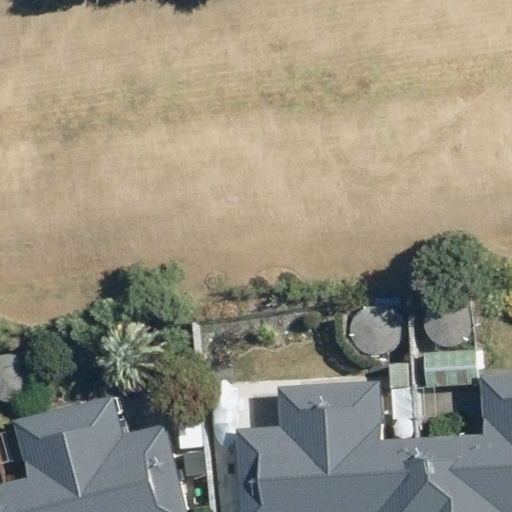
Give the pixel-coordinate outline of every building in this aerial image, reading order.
[(432,339),(438,344),(445,348),(453,348),(462,346),(468,342),(473,335),(476,327),(476,319),(473,311),(467,305),(460,301),(452,299),(444,300),(437,304),(432,309),(428,316),(427,324),(428,331),(432,339)] [(359,346),(365,352),(372,355),(380,356),(388,354),(395,349),(400,343),(403,335),(402,327),(399,319),(394,313),(387,309),(379,307),(371,308),(364,311),(359,317),(355,324),(354,331),(355,339),(359,346)] [(482,352),(431,353),(432,386),(483,385),(482,352)] [(0,395),(6,401),(13,404),(21,405),(29,403),(36,398),(41,392),(44,384),(43,375),(40,368),(35,362),(28,357),(20,356),(12,357),(5,360),(0,365),(0,395)] [(402,388),(416,388),(416,365),(402,365),(402,388)] [(425,441),(428,511),(511,511),(511,377),(492,378),(495,437),(425,441)] [(288,387),(290,427),(248,429),(252,511),(428,511),(425,441),(393,442),(390,381),(288,387)] [(421,391),(423,418),(444,416),(442,390),(421,391)] [(121,396),(25,422),(40,478),(12,486),(19,511),(195,511),(172,427),(133,438),(121,396)] [(185,414),(186,448),(209,447),(208,413),(185,414)] [(0,437),(0,438),(7,466),(26,461),(19,433),(0,437)] [(0,511),(19,511),(12,486),(0,489),(0,511)]
